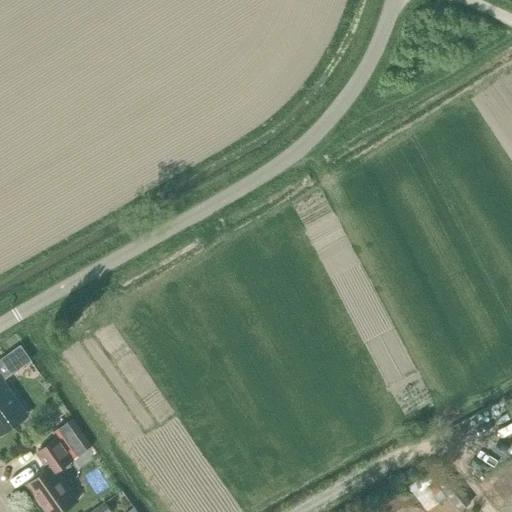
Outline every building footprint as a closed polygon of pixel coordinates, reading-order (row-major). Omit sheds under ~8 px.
[(2,380),(31,359),(21,345),(0,359),(0,433),(0,434),(15,423),(14,421),(26,412),(2,380)] [(61,435),(58,437),(69,454),(73,459),(91,446),(73,419),(58,430),(61,435)] [(47,511),(61,511),(77,501),(56,471),(73,459),(69,454),(58,437),(37,452),(49,469),(27,484),(47,511)] [(436,484),(460,511),(471,502),(448,475),(436,484)] [(110,511),(111,511),(104,502),(90,511),(110,511)]
